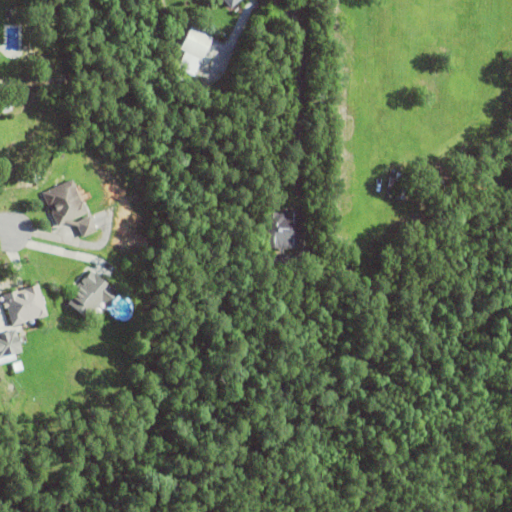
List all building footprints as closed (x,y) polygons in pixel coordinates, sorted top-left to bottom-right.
[(225,0),(232,8),(240,0),(225,0)] [(178,49),(184,52),(177,67),(194,76),(213,38),(190,26),(178,49)] [(70,220),(76,221),(89,214),(96,228),(82,236),(76,224),(65,222),(57,226),(51,211),(52,211),(50,205),(49,206),(43,192),(72,178),(76,186),(75,187),(87,211),(70,220)] [(284,217),(284,210),(299,210),(298,247),(283,247),(283,269),(268,269),(268,251),(278,252),(278,247),(265,247),(266,211),(277,211),(277,213),(283,213),(283,217),(284,217)] [(102,299),(86,318),(67,302),(72,297),(69,294),(89,269),(117,291),(107,304),(102,299)] [(38,317),(38,316),(24,319),(25,321),(12,324),(3,293),(17,289),(18,290),(23,289),(23,287),(38,283),(47,314),(38,317)] [(0,354),(0,330),(7,329),(7,330),(15,328),(21,348),(0,354)]
